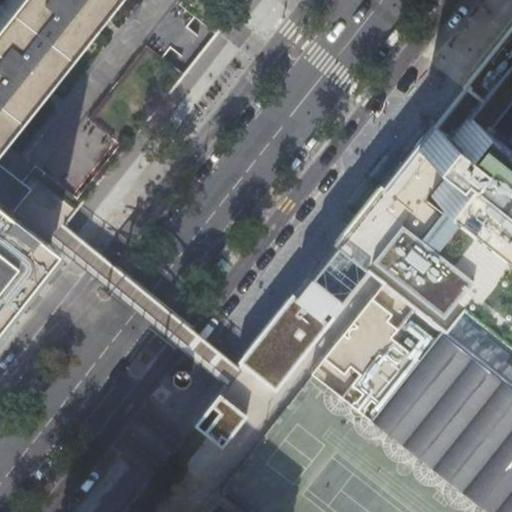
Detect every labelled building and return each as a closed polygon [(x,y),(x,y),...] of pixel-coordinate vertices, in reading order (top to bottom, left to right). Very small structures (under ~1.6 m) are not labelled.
[(0,0),(0,121),(87,10),(89,8),(95,0),(0,0)] [(87,10),(0,121),(0,195),(53,237),(59,229),(116,157),(186,68),(229,14),(239,0),(95,0),(89,8),(87,10)] [(511,19),(474,67),(511,91),(511,19)] [(511,511),(511,125),(481,101),(470,115),(435,88),(416,114),(429,124),(214,397),(146,483),(123,511),(511,511)] [(0,195),(0,303),(20,278),(42,251),(53,237),(0,195)]
